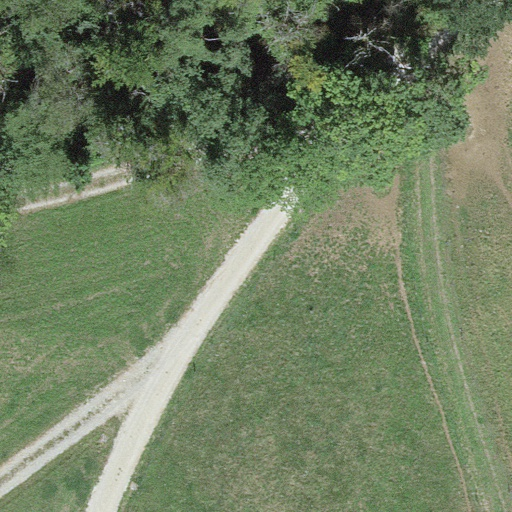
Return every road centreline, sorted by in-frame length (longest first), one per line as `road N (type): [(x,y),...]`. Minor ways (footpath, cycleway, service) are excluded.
road 1 (track): [(0,472),(151,377),(351,105),(406,56)]
road 2 (track): [(488,511),(423,242),(406,56)]
road 3 (track): [(351,105),(0,201)]
road 4 (track): [(151,377),(97,511)]
